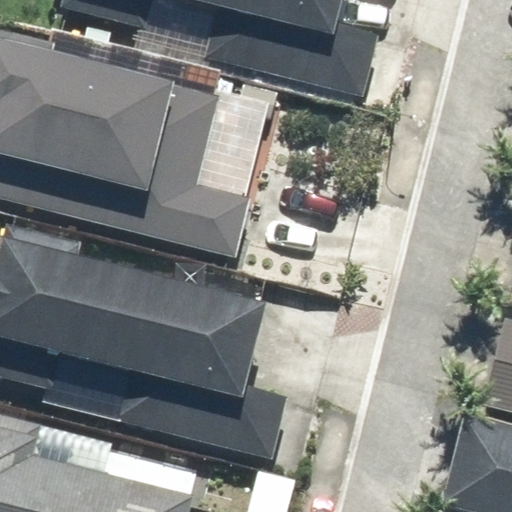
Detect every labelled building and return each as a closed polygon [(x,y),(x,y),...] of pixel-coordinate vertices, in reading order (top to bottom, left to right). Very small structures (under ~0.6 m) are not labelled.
[(77,0),(75,10),(157,31),(165,0),(207,0),(231,6),(217,60),(375,99),(390,38),(358,30),(365,0),(77,0)] [(196,91),(197,85),(68,53),(69,47),(1,29),(0,32),(0,107),(2,108),(0,116),(0,196),(248,258),(262,201),(210,188),(232,100),(196,91)] [(94,246),(20,227),(15,248),(25,251),(20,271),(6,267),(0,290),(0,312),(9,315),(4,336),(0,334),(0,375),(64,391),(75,351),(148,370),(134,424),(286,462),(302,398),(269,390),(290,307),(91,257),(94,246)] [(511,347),(497,408),(511,411),(511,347)] [(0,511),(213,511),(217,497),(56,459),(60,440),(51,438),(54,427),(0,414),(0,511)] [(511,511),(511,425),(488,419),(466,507),(487,511),(511,511)] [(301,511),(307,481),(263,472),(255,511),(301,511)]
